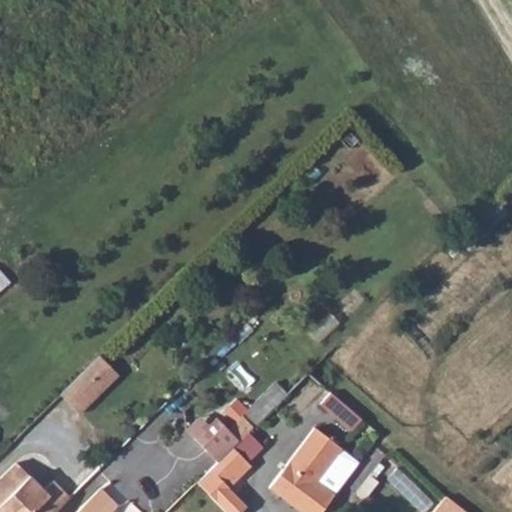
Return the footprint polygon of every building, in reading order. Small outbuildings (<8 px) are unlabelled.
[(479,258),(448,284),(467,306),(497,280),(479,258)] [(0,285),(10,275),(0,264),(0,285)] [(85,371),(104,390),(117,377),(98,358),(85,371)] [(59,397),(78,416),(104,390),(85,371),(59,397)] [(288,416),(315,389),(302,377),(276,403),(288,416)] [(353,427),(363,415),(332,391),(323,403),(353,427)] [(247,431),(270,410),(259,398),(226,430),(237,441),(247,431)] [(215,418),(194,439),(216,462),(237,441),(226,430),(215,418)] [(216,462),(195,482),(215,502),(251,467),(245,461),(261,445),(247,431),(237,441),(216,462)] [(340,453),(313,433),(268,492),(294,511),(323,511),(333,499),(315,486),(340,453)] [(56,511),(69,499),(52,482),(42,492),(14,466),(0,479),(0,511),(56,511)] [(397,466),(388,479),(426,508),(435,495),(397,466)] [(112,511),(117,508),(101,490),(78,511),(112,511)] [(431,511),(466,511),(468,510),(446,494),(431,511)]
